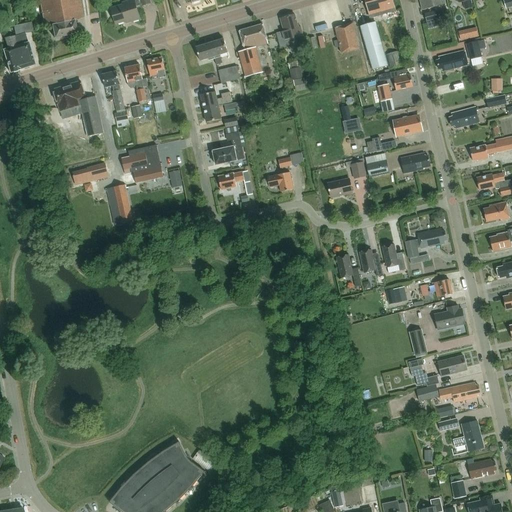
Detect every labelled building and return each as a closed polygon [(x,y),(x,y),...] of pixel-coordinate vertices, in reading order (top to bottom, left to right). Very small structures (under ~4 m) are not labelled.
[(40,0),(45,24),(52,22),(55,38),(77,34),(74,19),(83,17),(80,0),(40,0)] [(132,0),(128,1),(123,3),(123,5),(111,8),(116,25),(126,22),(127,24),(141,19),(137,7),(143,5),(143,6),(152,3),(150,0),(132,0)] [(365,0),(370,17),(395,10),(392,0),(365,0)] [(420,0),(423,10),(446,4),(444,0),(420,0)] [(465,9),(473,7),(471,0),(459,0),(460,2),(464,2),(465,9)] [(511,0),(503,0),(506,9),(511,7),(511,0)] [(447,9),(440,11),(441,18),(449,16),(447,9)] [(427,22),(439,19),(437,11),(425,14),(427,22)] [(289,40),(303,36),(300,26),(298,27),(295,14),(280,19),(283,31),(276,33),(281,48),(290,45),(289,40)] [(372,69),(387,65),(375,21),(360,25),(372,69)] [(31,22),(24,24),(26,33),(33,32),(31,22)] [(341,52),(359,48),(353,23),(335,27),(338,40),(334,41),(335,47),(340,46),(341,52)] [(16,36),(25,34),(26,33),(24,24),(14,26),(16,36)] [(245,50),(238,51),(246,77),(263,72),(262,68),(256,47),(258,46),(259,46),(264,45),(268,43),(263,24),(239,30),(245,50)] [(477,28),(465,30),(467,40),(479,37),(477,28)] [(25,34),(16,36),(15,36),(5,38),(8,49),(4,50),(10,72),(35,65),(28,43),(25,34)] [(315,37),(307,39),(309,48),(310,50),(318,48),(315,37)] [(210,43),(217,65),(223,63),(220,54),(228,52),(224,39),(210,43)] [(483,39),(466,43),(470,60),(482,57),(480,49),(485,48),(483,39)] [(216,65),(217,65),(210,43),(196,47),(200,60),(208,58),(208,60),(214,59),(216,65)] [(460,52),(460,51),(439,56),(440,59),(437,60),(439,69),(442,68),(443,71),(464,66),(464,67),(469,66),(465,50),(460,52)] [(402,65),(398,51),(387,53),(391,68),(402,65)] [(158,78),(166,77),(164,69),(165,69),(162,57),(147,61),(150,76),(157,74),(158,78)] [(125,68),(128,82),(135,80),(136,84),(142,82),(142,79),(139,65),(125,68)] [(218,71),(221,82),(240,78),(237,66),(218,71)] [(298,68),(290,70),(292,80),(303,77),(301,67),(298,68)] [(406,70),(390,73),(392,79),(393,79),(393,77),(407,74),(406,70)] [(116,71),(102,74),(105,87),(113,85),(114,91),(121,90),(119,83),(116,71)] [(396,90),(413,86),(410,73),(407,74),(393,77),(393,79),(396,90)] [(494,77),(495,92),(506,91),(505,77),(494,77)] [(81,81),(54,90),(60,112),(70,109),(77,106),(79,106),(81,112),(83,111),(88,136),(103,133),(103,132),(95,95),(86,98),(81,81)] [(389,84),(377,87),(380,99),(381,102),(392,99),(389,84)] [(145,89),(137,90),(138,99),(139,102),(147,101),(145,89)] [(114,91),(112,92),(115,103),(117,112),(125,110),(125,109),(121,90),(114,91)] [(218,105),(232,102),(230,91),(221,93),(222,99),(217,100),(215,91),(201,94),(204,108),(218,105)] [(273,92),(265,94),(268,102),(275,100),(274,93),(273,92)] [(153,96),(154,102),(164,100),(162,94),(153,96)] [(485,99),(487,108),(505,104),(503,95),(485,99)] [(242,102),(224,105),(225,111),(236,109),(237,112),(244,111),(242,102)] [(140,105),(132,107),(135,119),(143,117),(140,105)] [(218,105),(204,108),(207,122),(221,119),(218,105)] [(393,105),(382,107),(384,113),(387,112),(394,111),(393,105)] [(348,106),(341,108),(344,121),(351,120),(348,106)] [(374,107),(364,110),(366,117),(377,114),(375,107),(374,107)] [(456,129),(456,128),(480,122),(476,107),(452,114),(452,117),(450,118),(452,127),(455,126),(456,129)] [(125,112),(115,114),(117,122),(129,120),(128,118),(131,117),(129,109),(125,110),(125,112)] [(393,119),(395,128),(397,137),(421,131),(418,117),(416,117),(415,114),(393,119)] [(225,120),(226,128),(239,126),(237,118),(225,120)] [(69,121),(61,124),(65,138),(73,135),(71,127),(69,121)] [(236,159),(244,157),(239,131),(226,134),(227,141),(231,140),(232,147),(213,151),(215,165),(237,161),(236,159)] [(488,154),(499,151),(499,152),(511,149),(511,137),(496,141),(497,143),(486,146),(486,145),(470,148),(473,161),(478,160),(478,161),(489,158),(488,154)] [(379,138),(372,139),(373,142),(375,152),(383,151),(382,150),(381,143),(380,138),(379,138)] [(395,140),(381,143),(382,150),(396,147),(395,140)] [(163,176),(156,145),(144,148),(133,150),(134,155),(128,157),(122,158),(125,174),(134,172),(136,182),(163,176)] [(302,152),(293,153),(294,162),(303,160),(302,152)] [(422,167),(430,165),(428,155),(425,156),(424,153),(401,158),(404,172),(423,168),(422,167)] [(366,158),(370,177),(389,173),(385,154),(366,158)] [(290,156),(279,159),(281,167),(292,164),(290,156)] [(363,159),(351,162),(352,167),(355,179),(367,177),(363,159)] [(75,185),(108,177),(104,163),(87,167),(87,168),(72,172),(75,185)] [(179,170),(170,172),(171,180),(181,178),(179,170)] [(248,171),(242,172),(233,174),(233,173),(218,177),(221,189),(236,186),(235,181),(244,179),(247,194),(248,194),(248,195),(253,194),(248,171)] [(293,189),(290,172),(277,174),(277,175),(268,177),(270,187),(279,185),(281,192),(293,189)] [(511,179),(505,181),(503,173),(492,175),(492,174),(476,178),(479,190),(484,189),(484,190),(495,187),(494,183),(499,182),(503,196),(511,193),(511,179)] [(329,183),(332,198),(353,193),(350,179),(329,183)] [(125,184),(106,188),(114,224),(128,221),(133,220),(125,184)] [(502,220),(510,218),(506,202),(489,206),(490,208),(483,209),(486,222),(501,219),(502,220)] [(443,240),(446,239),(444,230),(441,231),(441,228),(417,233),(420,248),(444,243),(443,240)] [(510,239),(511,238),(511,229),(508,230),(508,231),(497,234),(497,235),(490,237),(493,252),(511,248),(510,239)] [(415,240),(405,242),(409,259),(410,258),(417,257),(419,256),(415,240)] [(394,244),(382,246),(387,267),(398,264),(399,269),(400,271),(406,270),(405,268),(403,257),(397,258),(394,244)] [(371,249),(359,251),(363,272),(375,269),(376,275),(377,274),(377,276),(383,275),(383,273),(380,262),(374,263),(371,249)] [(355,285),(361,284),(357,266),(351,268),(348,254),(336,257),(340,277),(352,274),(355,285)] [(506,278),(511,277),(511,262),(502,264),(503,267),(497,268),(499,278),(506,276),(506,278)] [(437,296),(452,293),(449,279),(434,282),(437,296)] [(428,285),(421,286),(423,297),(430,295),(428,285)] [(511,292),(509,294),(509,295),(503,297),(506,310),(511,308),(511,292)] [(437,329),(465,323),(462,308),(458,308),(458,305),(447,307),(447,311),(434,314),(437,329)] [(415,355),(427,352),(421,329),(409,332),(415,355)] [(441,376),(466,370),(463,355),(437,361),(441,376)] [(427,378),(425,378),(426,384),(427,386),(436,384),(439,383),(437,376),(427,378)] [(475,385),(474,382),(451,387),(450,387),(439,390),(441,400),(453,397),(454,402),(478,397),(477,394),(480,393),(478,384),(475,385)] [(436,384),(427,386),(417,389),(420,401),(439,396),(436,384)] [(452,406),(437,409),(439,418),(451,415),(454,414),(452,406)] [(440,423),(442,432),(459,428),(457,419),(440,423)] [(468,451),(484,447),(477,420),(461,424),(464,436),(453,439),(455,447),(466,444),(468,451)] [(134,474),(128,481),(121,488),(118,492),(109,502),(122,511),(164,511),(166,511),(180,499),(189,490),(192,486),(205,471),(191,461),(187,457),(179,442),(163,452),(158,455),(148,462),(134,474)] [(199,450),(193,459),(209,470),(215,461),(199,450)] [(468,468),(470,479),(494,473),(493,471),(496,470),(494,461),(491,461),(491,459),(474,462),(467,464),(468,468)] [(455,499),(467,497),(464,481),(451,483),(455,499)] [(502,511),(500,503),(495,504),(492,495),(480,497),(481,500),(467,503),(469,511),(502,511)] [(419,511),(436,511),(443,511),(440,497),(430,499),(432,506),(419,509),(419,511)] [(330,500),(319,505),(322,511),(334,511),(332,507),(330,500)] [(405,511),(403,502),(397,503),(399,510),(390,511),(405,511)]
